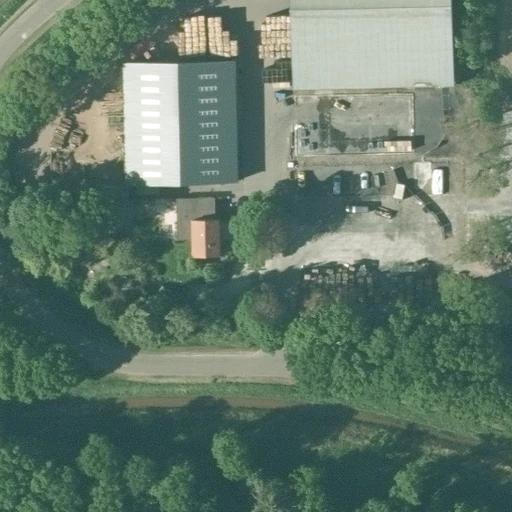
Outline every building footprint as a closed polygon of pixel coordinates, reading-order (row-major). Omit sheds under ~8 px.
[(453,0),(293,0),(294,86),(455,84),(453,0)] [(281,81),(279,26),(267,26),(268,82),(281,81)] [(413,92),(294,94),(295,155),(414,153),(413,92)] [(238,181),(237,114),(125,117),(126,183),(238,181)] [(295,163),(296,216),(466,214),(465,160),(295,163)] [(214,219),(214,199),(178,201),(178,240),(194,240),(194,256),(221,256),(220,219),(214,219)]
